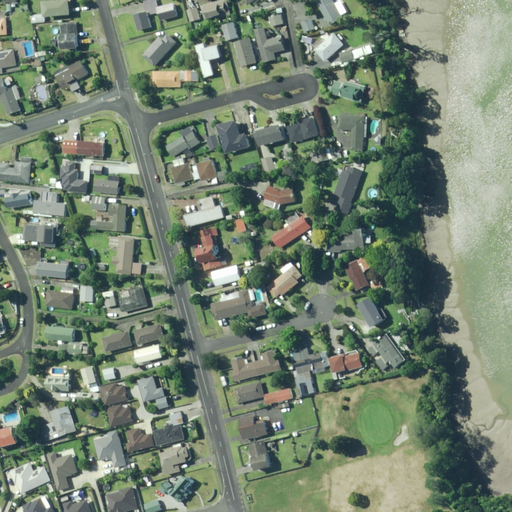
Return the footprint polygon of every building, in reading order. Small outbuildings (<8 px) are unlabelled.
[(73,12),(72,7),(71,0),(58,0),(44,1),(46,17),(73,15),(73,12)] [(158,8),(158,6),(156,0),(149,0),(144,2),(147,12),(134,15),(139,32),(152,28),(150,22),(147,13),(150,12),(151,14),(159,12),(161,21),(176,17),(172,4),(169,5),(158,8)] [(201,6),(202,9),(206,20),(217,17),(217,19),(231,15),(226,0),(221,0),(212,3),(207,4),(201,6)] [(331,26),(345,18),(342,12),(343,12),(344,10),(344,9),(342,8),(341,8),(340,9),(334,0),(321,0),(317,2),(326,18),(325,19),(326,22),(328,21),(331,26)] [(200,19),(197,10),(197,8),(188,11),(187,11),(190,22),(200,19)] [(276,26),(284,24),(281,15),(269,18),(272,27),(276,26)] [(4,19),(0,19),(0,34),(0,35),(9,34),(9,32),(8,19),(4,19)] [(315,29),(314,24),(312,20),(302,23),(304,27),(306,32),(315,29)] [(81,39),(80,33),(78,34),(77,22),(61,23),(61,24),(62,36),(63,35),(64,50),(71,49),(81,48),(81,45),(81,39)] [(228,41),(232,40),(238,38),(234,23),(222,26),(227,41),(228,41)] [(268,40),(268,39),(265,28),(255,30),(264,63),(277,60),(277,59),(275,53),(286,50),(282,37),(268,40)] [(326,62),(346,45),(336,33),(316,50),(326,62)] [(165,57),(177,43),(168,35),(163,40),(160,37),(154,44),(152,46),(143,56),(155,67),(157,65),(165,57)] [(257,63),(251,42),(250,39),(235,43),(240,58),(242,66),(242,68),(257,64),(257,63)] [(368,45),(364,41),(363,41),(359,45),(363,50),(368,45)] [(222,59),(219,46),(207,50),(205,44),(196,46),(205,78),(215,75),(214,70),(211,62),(222,59)] [(0,73),(5,73),(4,69),(4,68),(19,65),(16,49),(13,50),(0,52),(0,51),(0,73)] [(341,53),(342,59),(358,55),(357,50),(354,51),(353,50),(341,53)] [(87,65),(85,61),(84,60),(72,66),(71,64),(57,71),(66,89),(71,87),(72,86),(75,92),(82,88),(83,87),(81,82),(80,82),(78,80),(91,74),(87,65)] [(192,82),(199,81),(198,71),(185,72),(186,82),(188,82),(192,82)] [(175,88),(181,88),(181,72),(153,72),(154,88),(175,88)] [(23,96),(23,95),(20,86),(11,89),(8,77),(0,79),(0,97),(3,97),(5,104),(6,103),(10,114),(24,110),(20,99),(24,98),(23,96)] [(346,83),(336,80),(333,93),(345,96),(345,98),(357,101),(358,99),(359,99),(364,101),(367,86),(356,83),(346,81),(346,83)] [(366,115),(359,114),(339,113),(338,129),(353,130),(352,137),(351,148),(351,150),(364,151),(365,142),(367,118),(367,115),(366,115)] [(309,138),(319,135),(314,116),(301,120),(302,122),(301,122),(287,126),(292,143),(297,141),(305,139),(309,138)] [(249,147),(247,139),(246,133),(240,134),(236,119),(233,120),(218,124),(226,153),(249,147)] [(266,144),(285,139),(281,124),(267,127),(265,128),(256,130),(260,146),(266,144)] [(201,143),(200,142),(194,131),(185,137),(184,135),(167,146),(174,157),(184,150),(190,147),(191,149),(200,144),(201,143)] [(210,148),(210,149),(220,146),(218,136),(208,139),(207,139),(209,145),(210,148)] [(93,141),(81,140),(64,139),(64,141),(63,153),(73,154),(103,156),(104,156),(105,142),(93,141)] [(329,157),(327,148),(321,150),(320,146),(317,147),(315,148),(316,151),(315,151),(318,160),(329,157)] [(342,156),(340,150),(336,151),(334,147),(329,149),(332,159),(342,156)] [(294,148),(285,150),(288,160),(297,157),(294,148)] [(271,156),(261,159),(265,172),(275,169),(271,156)] [(211,160),(211,159),(210,157),(204,158),(204,162),(197,164),(197,165),(201,178),(201,181),(217,177),(213,160),(211,160)] [(184,163),(183,159),(183,158),(174,160),(174,163),(175,166),(172,167),(176,182),(176,184),(177,183),(178,186),(185,184),(184,181),(193,179),(193,177),(194,176),(195,180),(196,179),(201,178),(197,165),(196,165),(193,166),(195,173),(192,173),(189,162),(184,163)] [(29,181),(30,177),(32,163),(16,161),(15,168),(9,167),(10,163),(3,162),(0,161),(0,179),(0,180),(4,180),(29,183),(29,181)] [(100,172),(100,165),(101,163),(85,161),(84,164),(77,164),(76,169),(84,170),(83,173),(100,174),(100,172)] [(363,175),(364,171),(350,166),(348,171),(344,170),(335,192),(335,194),(341,196),(336,207),(336,209),(340,210),(343,211),(348,213),(363,175)] [(220,181),(229,179),(227,170),(219,172),(218,172),(219,176),(220,181)] [(117,176),(114,175),(110,175),(109,180),(95,179),(94,192),(117,194),(119,194),(120,181),(118,181),(119,176),(117,176)] [(295,201),(293,189),(282,190),(269,186),(264,198),(265,199),(264,204),(263,204),(278,210),(280,204),(283,203),(295,201)] [(32,194),(31,190),(22,192),(21,189),(9,191),(9,194),(6,195),(8,208),(21,206),(32,204),(31,198),(32,198),(32,196),(32,194)] [(61,190),(52,189),(50,189),(49,200),(49,205),(59,205),(61,190)] [(224,217),(221,207),(221,205),(215,207),(212,196),(209,197),(199,200),(202,210),(188,214),(184,215),(187,226),(187,227),(197,224),(224,217)] [(105,210),(105,198),(93,197),(92,204),(91,204),(90,210),(99,211),(104,211),(105,210)] [(253,209),(250,199),(242,201),(245,211),(253,209)] [(125,205),(119,204),(110,204),(110,211),(109,216),(113,216),(113,222),(110,222),(111,221),(111,219),(110,217),(108,217),(106,218),(105,220),(106,221),(98,221),(96,221),(95,229),(125,231),(126,217),(127,205),(125,205)] [(299,235),(311,227),(303,216),(299,218),(296,213),(285,220),(287,223),(283,225),(285,228),(272,236),(279,248),(299,235)] [(236,220),(239,232),(247,230),(243,218),(236,220)] [(46,225),(41,224),(40,224),(40,226),(24,225),(24,227),(23,238),(23,240),(41,241),(41,246),(55,247),(56,241),(54,241),(55,225),(46,225)] [(215,236),(218,235),(216,227),(201,231),(202,235),(205,247),(198,249),(201,263),(204,263),(206,270),(222,266),(222,265),(227,264),(225,257),(218,258),(214,246),(217,245),(215,236)] [(372,243),(372,235),(364,236),(364,229),(363,229),(355,229),(355,235),(341,235),(340,235),(340,242),(330,242),(330,252),(331,252),(341,252),(341,249),(358,249),(365,249),(365,243),(372,243)] [(120,237),(119,237),(111,236),(109,246),(111,246),(119,247),(118,257),(115,257),(113,256),(112,264),(113,264),(117,265),(116,268),(116,273),(131,275),(131,273),(141,274),(141,273),(142,264),(140,263),(134,263),(133,263),(135,239),(135,238),(120,236),(120,237)] [(365,270),(373,266),(367,254),(344,266),(350,279),(351,279),(357,290),(357,291),(370,284),(366,278),(364,273),(365,272),(365,270)] [(69,264),(48,262),(39,262),(39,264),(38,275),(67,278),(68,277),(69,264)] [(297,279),(299,278),(302,275),(291,262),(285,266),(280,270),(283,274),(267,287),(276,297),(278,295),(281,294),(282,296),(283,295),(299,282),(297,280),(297,279)] [(384,288),(383,285),(381,280),(373,284),(372,284),(371,285),(373,289),(374,289),(375,291),(385,289),(384,288)] [(93,289),(94,286),(81,286),(81,301),(82,301),(93,302),(93,289)] [(148,306),(145,293),(143,286),(142,286),(129,289),(130,296),(123,298),(122,292),(119,293),(118,293),(120,299),(119,299),(122,311),(122,312),(148,306)] [(74,293),(62,292),(48,290),(46,306),(72,310),(73,305),(74,293)] [(267,314),(267,312),(264,303),(253,306),(249,290),(226,295),(226,297),(220,298),(221,302),(211,304),(215,320),(217,320),(228,317),(242,314),(248,312),(250,318),(267,314)] [(116,305),(116,304),(113,291),(103,293),(106,307),(116,305)] [(366,317),(373,327),(385,319),(371,297),(358,305),(366,317)] [(0,333),(0,334),(3,333),(3,332),(8,330),(5,315),(3,316),(0,316),(0,333)] [(139,345),(164,338),(160,323),(141,328),(136,330),(134,330),(137,344),(138,345),(139,345)] [(63,327),(52,327),(47,326),(46,340),(59,340),(59,346),(58,352),(69,352),(80,353),(87,353),(88,346),(62,344),(62,341),(73,341),(73,340),(74,328),(63,327)] [(105,353),(132,346),(128,331),(110,336),(102,338),(105,353)] [(402,364),(406,361),(386,335),(375,343),(374,344),(388,363),(391,361),(393,365),(394,366),(396,368),(399,366),(402,364)] [(155,359),(162,357),(159,345),(154,346),(152,347),(134,351),(137,361),(138,363),(155,359)] [(378,352),(373,345),(367,350),(372,356),(378,352)] [(307,349),(304,350),(299,351),(299,349),(293,350),(294,356),(290,357),(292,364),(295,364),(298,375),(295,376),(296,380),(299,395),(299,396),(315,392),(311,378),(312,378),(310,371),(312,370),(311,364),(314,364),(315,369),(324,367),(330,366),(326,350),(320,352),(321,353),(312,354),(309,355),(307,349)] [(255,362),(259,375),(282,370),(281,367),(279,360),(277,360),(275,350),(272,351),(262,354),(262,355),(263,359),(255,362)] [(362,361),(361,358),(360,353),(345,357),(344,355),(344,354),(332,357),(332,358),(330,359),(334,374),(340,372),(347,370),(347,371),(353,370),(352,371),(353,372),(355,373),(357,372),(357,370),(356,369),(363,367),(364,367),(362,361)] [(383,370),(389,366),(382,357),(376,362),(383,370)] [(259,375),(255,362),(254,362),(246,364),(244,358),(232,361),(234,371),(232,372),(234,377),(234,379),(235,382),(236,381),(259,375)] [(115,378),(113,368),(113,367),(103,369),(106,380),(107,380),(115,378)] [(70,376),(51,376),(49,376),(48,391),(49,391),(66,391),(70,391),(70,390),(70,376)] [(139,385),(140,389),(144,402),(166,396),(166,395),(163,388),(158,389),(156,382),(156,380),(151,381),(150,377),(138,381),(139,385)] [(264,395),(261,383),(260,382),(234,388),(238,404),(239,403),(264,397),(266,405),(279,402),(280,403),(288,401),(287,400),(292,398),(289,389),(268,394),(264,395)] [(128,400),(125,385),(118,387),(117,383),(101,387),(106,405),(128,400)] [(99,394),(80,393),(78,392),(78,394),(78,400),(89,401),(98,402),(99,394)] [(170,400),(161,402),(164,412),(173,410),(170,400)] [(134,422),(131,407),(124,409),(123,404),(107,408),(112,427),(134,422)] [(74,423),(69,408),(68,406),(65,407),(57,410),(51,412),(54,423),(42,427),(46,441),(67,434),(74,432),(77,431),(74,423)] [(184,423),(184,422),(182,412),(170,415),(172,421),(173,424),(167,425),(164,426),(165,428),(154,431),(157,447),(186,439),(182,426),(174,428),(174,426),(184,423)] [(265,419),(261,420),(255,422),(254,417),(239,420),(244,441),(265,435),(269,434),(265,419)] [(23,442),(19,425),(7,428),(6,423),(3,424),(0,425),(0,424),(0,440),(2,447),(23,442)] [(130,453),(156,446),(152,434),(146,435),(145,434),(142,434),(141,428),(128,431),(131,443),(127,444),(130,453)] [(128,465),(120,429),(110,432),(112,437),(96,441),(101,461),(114,458),(117,468),(128,465)] [(268,452),(266,442),(265,442),(250,445),(252,456),(256,470),(256,472),(271,468),(268,454),(268,453),(268,452)] [(187,462),(186,461),(186,458),(189,457),(187,447),(184,448),(183,446),(182,446),(172,449),(165,450),(166,452),(160,454),(162,464),(165,474),(165,475),(180,471),(180,469),(178,464),(187,462)] [(59,459),(57,452),(49,455),(59,491),(71,488),(68,478),(79,474),(74,455),(59,459)] [(35,472),(32,463),(12,472),(17,483),(18,482),(23,494),(52,481),(46,467),(35,472)] [(186,489),(192,481),(187,477),(185,479),(182,476),(177,482),(179,483),(174,488),(167,481),(159,490),(162,493),(165,490),(165,491),(179,503),(181,500),(184,497),(185,498),(190,493),(186,489)] [(139,509),(134,487),(121,491),(121,492),(108,496),(111,507),(108,508),(109,511),(127,511),(139,509)] [(48,510),(43,498),(24,507),(26,511),(55,511),(53,507),(48,510)] [(92,511),(89,500),(74,505),(73,502),(64,504),(66,511),(92,511)] [(153,511),(161,510),(157,501),(157,500),(144,505),(147,511),(153,511)]
